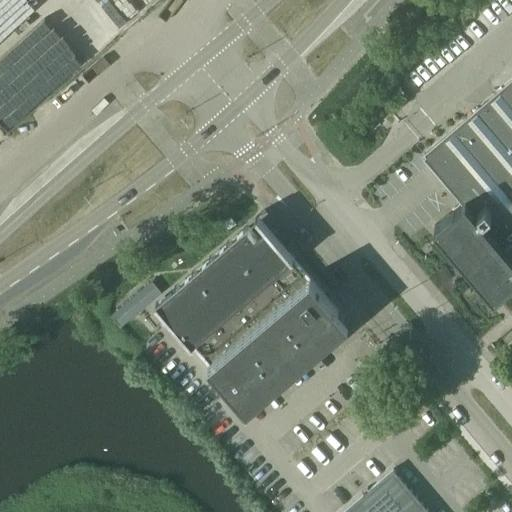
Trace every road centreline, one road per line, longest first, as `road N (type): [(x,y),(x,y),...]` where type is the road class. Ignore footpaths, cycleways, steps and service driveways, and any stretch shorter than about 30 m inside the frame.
road 1 (unclassified): [(511,437),(233,111)]
road 2 (primary): [(0,285),(233,111)]
road 3 (primary): [(194,65),(0,236)]
road 4 (unclassified): [(0,179),(170,29)]
road 5 (primary): [(233,111),(343,0)]
